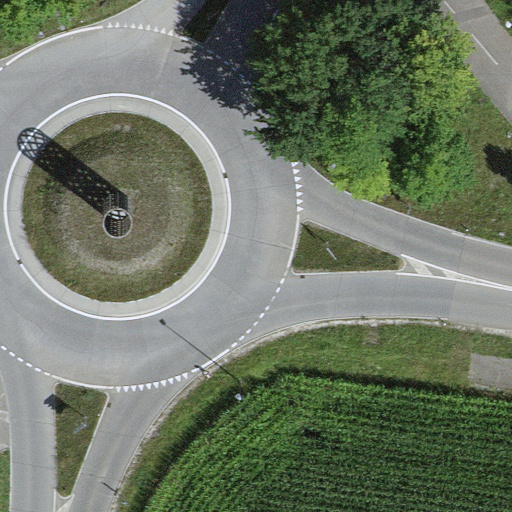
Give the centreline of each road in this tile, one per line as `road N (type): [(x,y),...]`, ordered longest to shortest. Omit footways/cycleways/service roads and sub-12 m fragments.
road 1 (tertiary): [(261,169),(245,130),(218,97),(156,64),(86,63),(22,96)]
road 2 (tertiary): [(226,307),(340,295),(511,293)]
road 3 (tertiary): [(511,283),(261,169)]
road 4 (tertiary): [(32,325),(39,511)]
road 5 (tertiary): [(87,511),(165,345)]
road 6 (tertiary): [(226,307),(253,266),(266,218),(261,169)]
road 7 (tertiary): [(32,325),(74,346),(119,353),(165,345)]
